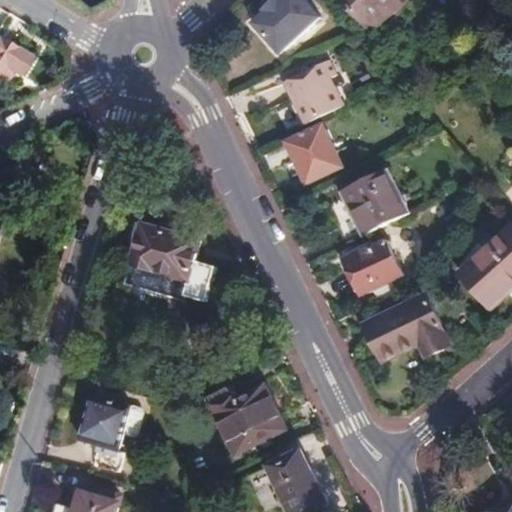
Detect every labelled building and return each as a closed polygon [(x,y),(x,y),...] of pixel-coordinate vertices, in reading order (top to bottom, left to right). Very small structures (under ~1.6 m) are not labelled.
[(321,24),(299,0),(283,0),(280,3),(277,1),(262,14),(264,17),(252,28),(280,59),(321,24)] [(408,3),(405,0),(342,0),(373,34),(408,3)] [(28,59),(0,41),(0,84),(0,85),(9,83),(12,76),(16,79),(28,59)] [(286,84),(307,126),(346,107),(333,79),(338,77),(331,62),(286,84)] [(289,145),(308,185),(343,168),(324,128),(289,145)] [(362,239),(405,219),(384,176),(346,194),(351,206),(347,208),(362,239)] [(187,282),(199,242),(135,224),(129,244),(136,246),(130,265),(187,282)] [(492,311),(511,292),(511,227),(511,228),(488,251),(492,256),(465,282),(492,311)] [(394,282),(378,246),(364,252),(361,247),(344,255),(347,260),(345,261),(362,298),(394,282)] [(451,348),(426,296),(363,326),(381,366),(419,348),(425,361),(451,348)] [(111,444),(124,400),(85,388),(72,433),(89,438),(84,457),(109,464),(115,445),(111,444)] [(239,400),(233,390),(209,401),(235,455),(285,431),(265,388),(239,400)] [(268,468),(284,503),(317,486),(301,452),(268,468)] [(223,465),(218,453),(206,459),(212,470),(223,465)] [(317,486),(284,503),(289,511),(321,511),(328,509),(317,486)] [(75,493),(70,510),(68,511),(116,511),(120,498),(98,491),(96,499),(75,493)] [(511,511),(511,500),(488,511),(511,511)]
